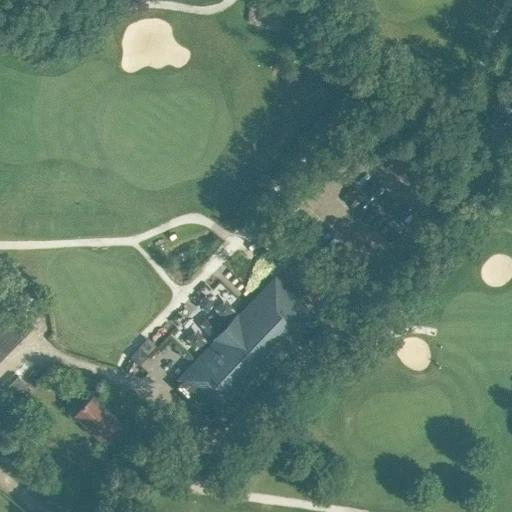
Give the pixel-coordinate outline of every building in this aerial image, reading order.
[(248,384),(264,366),(266,367),(312,318),(275,283),(241,320),(237,316),(215,338),(219,342),(185,378),(197,390),(208,378),(232,402),(249,385),(248,384)] [(0,360),(35,325),(35,324),(18,307),(0,325),(0,360)] [(203,310),(185,327),(195,339),(214,322),(203,310)] [(15,405),(31,388),(18,375),(2,392),(15,405)] [(103,439),(120,421),(93,395),(75,413),(103,439)]
